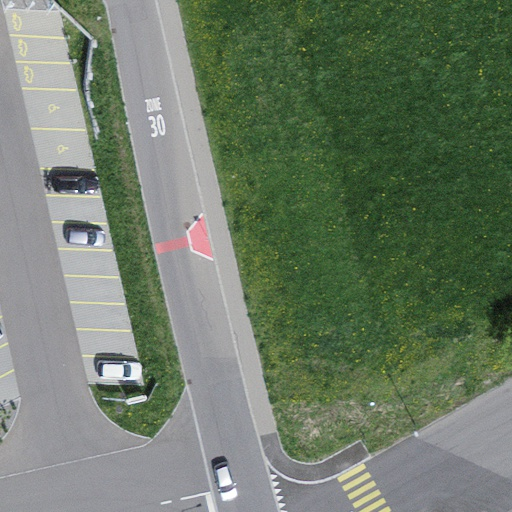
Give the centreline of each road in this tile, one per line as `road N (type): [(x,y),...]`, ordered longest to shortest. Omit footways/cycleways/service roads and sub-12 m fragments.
road 1 (unclassified): [(257,511),(129,0)]
road 2 (unclassified): [(372,511),(511,432)]
